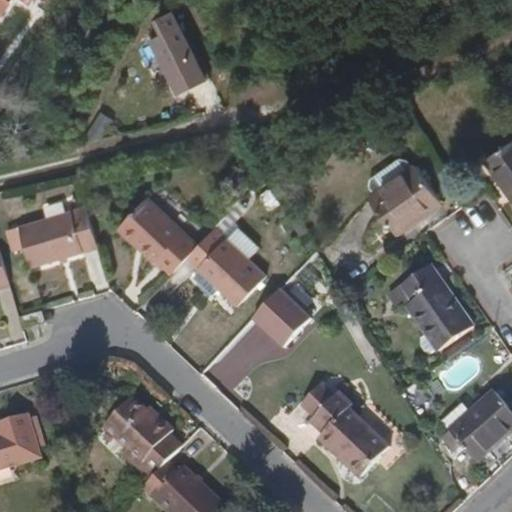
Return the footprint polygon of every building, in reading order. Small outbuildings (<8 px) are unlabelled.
[(195,70),(202,82),(217,73),(180,9),(168,17),(175,29),(163,37),(184,76),(195,70)] [(191,88),(202,82),(195,70),(184,76),(191,88)] [(511,144),(485,163),(511,199),(511,144)] [(416,167),(371,200),(398,237),(410,229),(410,227),(443,203),(416,167)] [(158,258),(172,271),(186,257),(201,241),(150,193),(119,226),(156,259),(158,258)] [(99,244),(86,203),(19,222),(32,265),(99,244)] [(268,275),(214,226),(201,241),(186,257),(239,306),(268,275)] [(0,285),(11,282),(0,248),(0,285)] [(433,266),(391,295),(402,312),(409,308),(440,352),(475,327),(433,266)] [(286,288),(256,319),(287,349),(317,318),(286,288)] [(54,308),(31,315),(35,328),(58,322),(54,308)] [(316,413),(334,394),(322,382),(303,401),(316,413)] [(353,402),(339,389),(334,394),(316,413),(311,418),(325,431),(320,435),(362,475),(390,445),(349,406),(353,402)] [(511,410),(497,393),(452,432),(479,464),(511,435),(511,410)] [(167,462),(182,444),(170,433),(176,428),(160,413),(156,417),(145,406),(132,394),(101,426),(126,450),(122,454),(136,468),(138,466),(152,477),(167,462)] [(156,417),(160,413),(148,402),(145,406),(156,417)] [(0,468),(41,457),(28,413),(0,421),(0,428),(1,433),(4,439),(0,440),(0,468)] [(179,472),(167,462),(152,477),(144,486),(172,511),(224,511),(229,508),(185,466),(179,472)]
